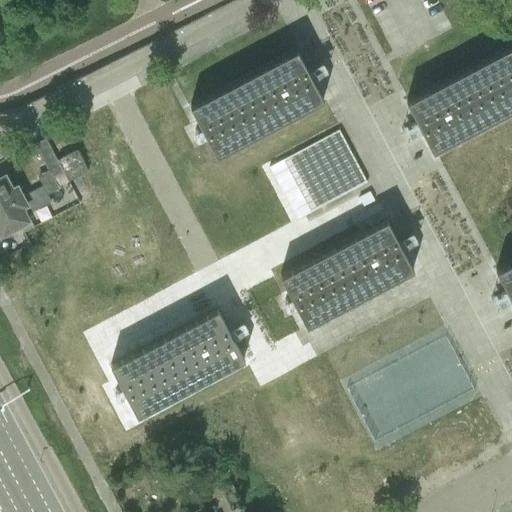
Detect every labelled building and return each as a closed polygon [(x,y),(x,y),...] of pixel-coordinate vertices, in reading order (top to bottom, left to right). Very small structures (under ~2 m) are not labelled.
[(511,44),(409,99),(405,101),(432,151),(511,108),(511,44)] [(296,49),(189,106),(208,142),(215,156),(216,156),(323,100),(296,49)] [(366,183),(338,131),(283,160),(311,214),(366,183)] [(34,145),(21,152),(25,160),(38,154),(48,172),(52,179),(63,173),(56,160),(45,139),(34,144),(34,145)] [(87,171),(83,163),(76,149),(56,160),(63,173),(64,173),(68,181),(80,175),(87,171)] [(21,196),(0,207),(0,235),(0,236),(28,222),(21,210),(26,207),(29,213),(49,202),(46,195),(56,189),(51,180),(52,179),(48,172),(38,176),(43,185),(21,196)] [(12,189),(4,175),(0,177),(0,207),(21,196),(16,187),(12,189)] [(358,234),(279,276),(287,291),(305,326),(411,270),(385,220),(358,234)] [(511,260),(494,270),(511,303),(511,260)] [(217,308),(109,365),(136,415),(243,359),(217,308)]
